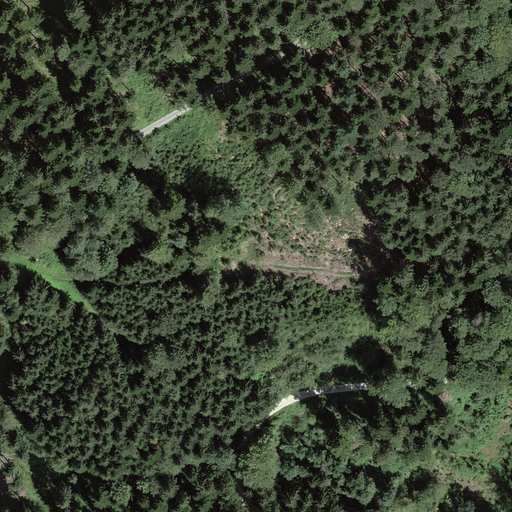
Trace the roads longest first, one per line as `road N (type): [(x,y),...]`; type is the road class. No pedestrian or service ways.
road 1 (track): [(254,511),(238,463),(242,445),(275,406),(319,390),(480,377),(511,366)]
road 2 (track): [(0,221),(300,40)]
